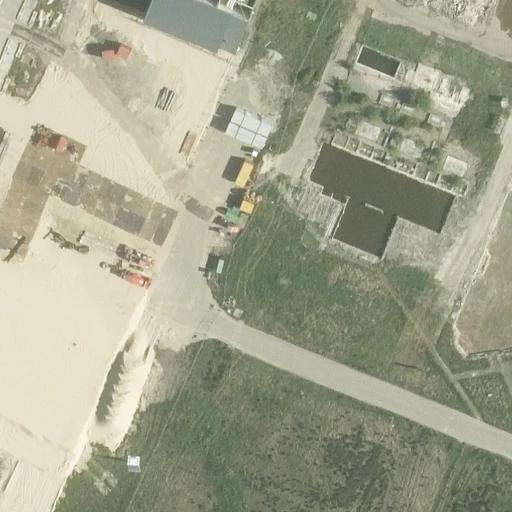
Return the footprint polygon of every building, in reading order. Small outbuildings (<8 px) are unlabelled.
[(251,11),(224,0),(151,0),(146,13),(236,49),(251,11)] [(405,79),(413,59),(371,42),(363,62),(405,79)] [(213,118),(229,71),(176,54),(161,101),(213,118)] [(443,88),(446,69),(429,66),(425,85),(443,88)] [(469,75),(456,94),(476,109),(490,90),(469,75)] [(252,124),(266,88),(241,79),(227,114),(252,124)] [(408,220),(460,238),(477,189),(331,138),(316,181),(330,186),(327,195),(344,201),(347,193),(356,196),(340,241),(394,260),(408,220)] [(476,357),(511,352),(511,193),(463,329),(467,334),(464,342),(473,356),(476,357)] [(0,367),(40,383),(58,339),(48,335),(51,326),(73,336),(85,307),(0,273),(0,367)]
